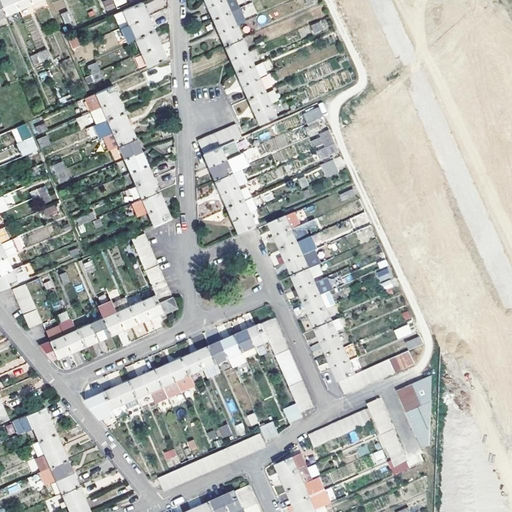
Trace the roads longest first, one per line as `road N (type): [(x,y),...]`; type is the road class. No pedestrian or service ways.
road 1 (track): [(327,0),(362,77),(334,105),(336,132),(427,339),(422,365),(398,378)]
road 2 (residential): [(189,264),(176,0)]
road 3 (residential): [(250,463),(153,500),(58,383)]
road 4 (residential): [(250,463),(324,406),(272,290)]
road 5 (residential): [(511,296),(504,293),(444,148)]
road 6 (residential): [(444,148),(383,0)]
road 7 (residential): [(58,383),(191,325)]
